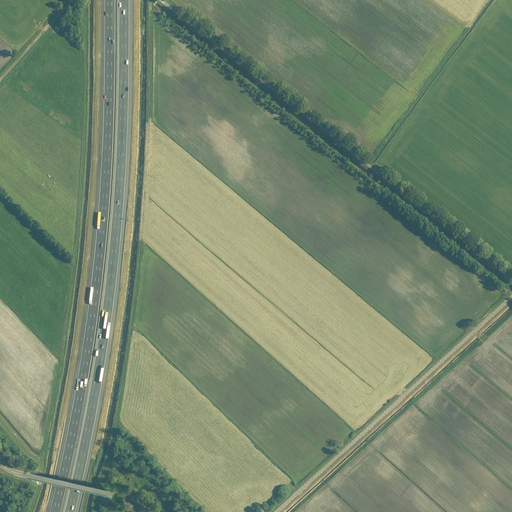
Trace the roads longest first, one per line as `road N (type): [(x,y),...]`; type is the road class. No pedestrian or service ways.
road 1 (motorway): [(70,511),(116,261),(126,0)]
road 2 (motorway): [(108,0),(99,256),(55,511)]
road 3 (unclassified): [(511,280),(163,3)]
road 4 (unclassified): [(277,511),(511,296)]
road 5 (tertiary): [(142,511),(122,498),(0,465)]
